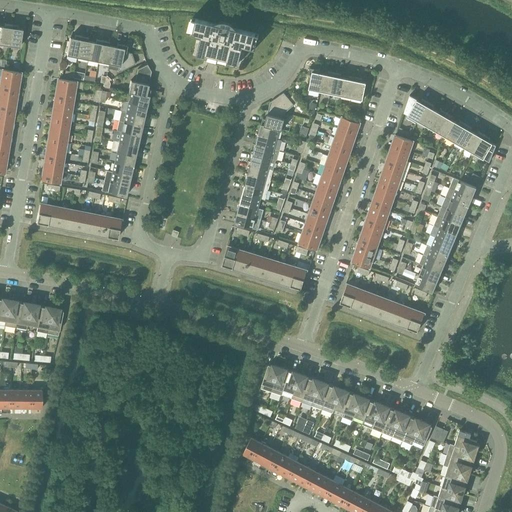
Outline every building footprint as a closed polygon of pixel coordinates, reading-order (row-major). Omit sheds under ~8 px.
[(192,18),(189,32),(201,36),(197,52),(211,55),(209,59),(211,57),(218,59),(218,57),(239,62),(243,46),(255,49),(259,34),(232,28),(233,24),(220,21),(219,25),(192,18)] [(0,26),(0,44),(8,45),(11,24),(4,23),(4,26),(0,26)] [(11,24),(8,45),(20,47),(22,29),(18,28),(18,25),(11,24)] [(77,57),(81,36),(75,35),(74,38),(70,37),(66,55),(77,57)] [(88,59),(91,41),(87,40),(88,38),(81,36),(77,57),(88,59)] [(98,61),(103,41),(96,39),(95,42),(91,41),(88,59),(98,61)] [(109,63),(113,46),(109,45),(109,42),(103,41),(98,61),(109,63)] [(126,52),(127,46),(117,43),(116,46),(113,46),(109,63),(119,65),(117,71),(120,72),(135,64),(131,53),(126,52)] [(134,81),(148,84),(151,71),(149,67),(147,64),(137,69),(134,81)] [(308,80),(310,81),(309,89),(320,91),(323,73),(319,72),(320,70),(310,67),(308,80)] [(0,79),(19,83),(20,77),(18,77),(19,72),(2,69),(0,79)] [(323,73),(320,91),(330,93),(335,73),(328,71),(327,74),(323,73)] [(335,73),(330,93),(341,95),(344,78),(341,77),(341,74),(335,73)] [(344,78),(341,95),(351,98),(356,77),(349,75),(348,78),(344,78)] [(366,82),(362,81),(362,78),(356,77),(351,98),(363,100),(366,82)] [(19,83),(0,79),(0,90),(16,93),(17,88),(18,89),(19,83)] [(55,89),(74,92),(76,81),(59,79),(58,84),(56,83),(55,89)] [(148,84),(134,81),(130,80),(128,92),(131,93),(131,92),(148,96),(150,90),(147,89),(148,84)] [(55,99),(73,102),(74,92),(55,89),(54,95),(56,95),(55,99)] [(0,100),(16,103),(17,97),(15,97),(16,93),(0,90),(0,100)] [(131,92),(131,93),(128,102),(146,106),(148,96),(131,92)] [(283,119),(285,113),(294,105),(284,92),(270,102),(266,118),(263,118),(261,124),(279,129),(279,130),(281,130),(284,119),(283,119)] [(405,110),(409,112),(408,115),(418,120),(428,102),(422,99),(421,101),(410,95),(405,110)] [(73,102),(55,99),(55,104),(53,103),(52,109),(71,112),(73,102)] [(16,103),(0,100),(0,110),(13,113),(13,108),(15,109),(16,103)] [(317,102),(311,100),(308,108),(314,111),(317,102)] [(120,111),(126,112),(144,116),(146,106),(128,102),(122,101),(120,111)] [(427,126),(436,110),(433,108),(434,106),(428,102),(418,120),(427,126)] [(52,119),(69,122),(71,112),(52,109),(51,115),(53,115),(52,119)] [(13,113),(0,110),(0,121),(12,123),(13,118),(12,117),(13,113)] [(436,131),(447,113),(441,110),(439,112),(436,110),(427,126),(436,131)] [(144,116),(126,112),(124,122),(142,126),(144,116)] [(446,137),(455,121),(451,119),(453,116),(447,113),(436,131),(446,137)] [(338,127),(355,132),(357,128),(358,129),(360,123),(342,117),(338,127)] [(69,122),(52,119),(51,124),(50,124),(49,129),(68,132),(69,122)] [(139,136),(142,126),(124,122),(118,120),(116,131),(121,132),(139,136)] [(455,121),(446,137),(455,142),(466,124),(460,120),(458,123),(455,121)] [(12,123),(0,121),(0,131),(9,133),(10,129),(11,129),(12,123)] [(276,139),(279,130),(279,129),(261,124),(258,134),(276,139)] [(464,147),(473,132),(470,130),(471,127),(466,124),(455,142),(464,147)] [(355,132),(338,127),(335,136),(353,143),(355,137),(354,137),(355,132)] [(49,139),(66,142),(68,132),(49,129),(48,135),(49,135),(49,139)] [(9,133),(0,131),(0,141),(9,143),(10,138),(9,137),(9,133)] [(474,153),(484,135),(478,131),(477,134),(473,132),(464,147),(474,153)] [(119,142),(137,146),(139,136),(121,132),(119,142)] [(276,139),(258,134),(256,144),(274,149),(276,139)] [(393,145),(410,151),(413,141),(395,135),(393,141),(394,141),(393,145)] [(489,162),(496,145),(489,141),(490,138),(484,135),(474,153),(489,162)] [(332,146),(348,152),(350,148),(351,148),(353,143),(335,136),(332,146)] [(66,142),(49,139),(48,144),(46,144),(46,149),(64,152),(66,142)] [(111,150),(117,152),(135,156),(137,146),(119,142),(113,140),(111,150)] [(9,143),(0,141),(0,152),(6,153),(7,149),(8,149),(9,143)] [(277,160),(279,150),(274,149),(256,144),(253,154),(271,159),(277,160)] [(410,151),(393,145),(391,150),(390,149),(388,155),(406,161),(410,151)] [(348,152),(332,146),(328,156),(347,162),(348,157),(347,156),(348,152)] [(45,160),(63,162),(64,152),(46,149),(45,155),(46,155),(45,160)] [(114,162),(132,166),(135,156),(117,152),(114,162)] [(268,169),(271,159),(253,154),(250,164),(268,169)] [(386,165),(403,170),(406,161),(388,155),(386,160),(388,160),(386,165)] [(347,162),(328,156),(325,165),(342,171),(343,167),(345,167),(347,162)] [(63,162),(45,160),(45,164),(43,164),(42,169),(61,173),(63,162)] [(132,166),(114,162),(112,172),(130,176),(132,166)] [(268,169),(250,164),(248,174),(266,179),(268,169)] [(342,171),(325,165),(322,175),(340,181),(342,176),(340,175),(342,171)] [(403,170),(386,165),(385,169),(383,168),(382,174),(400,180),(403,170)] [(309,171),(304,169),(299,167),(296,177),(306,180),(309,171)] [(41,175),(43,175),(42,180),(59,183),(61,173),(42,169),(41,175)] [(104,180),(128,186),(130,176),(112,172),(106,170),(104,180)] [(263,188),(266,179),(248,174),(245,184),(263,188)] [(380,184),(396,190),(400,180),(382,174),(380,179),(381,180),(380,184)] [(319,185),(335,191),(337,186),(338,187),(340,181),(322,175),(319,185)] [(476,187),(453,178),(449,188),(472,197),(476,187)] [(101,191),(125,196),(128,186),(104,180),(101,191)] [(260,198),(263,188),(245,184),(243,193),(260,198)] [(396,190),(380,184),(378,188),(377,188),(375,193),(393,199),(396,190)] [(335,191),(319,185),(315,195),(333,201),(335,195),(334,195),(335,191)] [(472,197),(449,188),(445,197),(468,206),(472,197)] [(260,198),(243,193),(240,203),(258,208),(260,198)] [(373,203),(390,209),(393,199),(375,193),(373,199),(375,199),(373,203)] [(312,204),(329,210),(330,206),(332,206),(333,201),(315,195),(312,204)] [(441,206),(464,216),(468,206),(445,197),(441,206)] [(46,224),(50,205),(40,203),(36,221),(41,222),(41,223),(46,224)] [(258,208),(240,203),(237,213),(255,218),(258,208)] [(390,209),(373,203),(372,208),(370,207),(368,213),(386,219),(390,209)] [(329,210),(312,204),(309,214),(327,220),(329,215),(327,214),(329,210)] [(57,225),(60,207),(50,205),(46,224),(52,225),(52,224),(57,225)] [(438,216),(460,225),(464,216),(441,206),(438,216)] [(60,207),(57,225),(61,226),(61,227),(66,228),(70,209),(60,207)] [(77,229),(80,211),(70,209),(66,228),(72,229),(72,228),(77,229)] [(80,211),(77,229),(81,230),(81,231),(86,232),(90,213),(80,211)] [(97,233),(100,215),(90,213),(86,232),(92,233),(92,232),(97,233)] [(237,213),(234,224),(258,230),(261,220),(255,218),(237,213)] [(366,223),(383,229),(386,219),(368,213),(366,218),(368,219),(366,223)] [(305,224),(322,229),(323,225),(325,225),(327,220),(309,214),(305,224)] [(100,215),(97,233),(101,234),(101,235),(106,236),(110,217),(100,215)] [(434,226),(456,235),(460,225),(438,216),(434,226)] [(110,217),(106,236),(112,237),(112,236),(117,237),(121,219),(110,217)] [(383,229),(366,223),(365,227),(364,227),(362,232),(380,238),(383,229)] [(322,229),(305,224),(302,233),(320,239),(322,234),(321,233),(322,229)] [(430,235),(435,237),(452,244),(456,235),(434,226),(430,235)] [(360,242),(377,248),(380,238),(362,232),(360,237),(361,238),(360,242)] [(299,243),(315,249),(317,244),(318,245),(320,239),(302,233),(299,243)] [(435,237),(431,247),(448,254),(452,244),(435,237)] [(377,248),(360,242),(358,246),(357,246),(355,251),(373,257),(377,248)] [(422,254),(427,256),(444,263),(448,254),(431,247),(426,244),(422,254)] [(232,268),(238,249),(228,246),(223,263),(227,265),(227,266),(232,268)] [(243,269),(248,252),(238,249),(232,268),(238,269),(238,268),(243,269)] [(373,257),(355,251),(353,257),(355,257),(353,262),(370,268),(373,257)] [(248,252),(243,269),(247,271),(246,272),(252,274),(258,255),(248,252)] [(262,275),(267,258),(258,255),(252,274),(257,275),(258,274),(262,275)] [(423,265),(441,273),(444,263),(427,256),(423,265)] [(267,258),(262,275),(266,277),(266,278),(271,280),(277,261),(267,258)] [(282,281),(287,264),(277,261),(271,280),(277,281),(277,280),(282,281)] [(287,264),(282,281),(286,282),(285,284),(291,286),(297,267),(287,264)] [(419,275),(437,282),(441,273),(423,265),(419,275)] [(307,270),(297,267),(291,286),(296,287),(297,286),(302,287),(307,270)] [(415,285),(432,292),(437,282),(419,275),(415,285)] [(341,301),(345,302),(345,304),(350,306),(357,287),(347,284),(341,301)] [(360,308),(367,291),(357,287),(350,306),(355,308),(356,306),(360,308)] [(367,291),(360,308),(364,310),(364,311),(369,313),(376,295),(367,291)] [(379,315),(386,298),(376,295),(369,313),(375,315),(375,314),(379,315)] [(0,324),(4,326),(9,300),(2,298),(2,300),(0,299),(0,324)] [(386,298),(379,315),(384,317),(383,318),(388,320),(395,302),(386,298)] [(15,327),(19,303),(15,302),(16,301),(9,300),(4,326),(15,327)] [(26,329),(27,325),(30,303),(24,302),(23,304),(19,303),(15,327),(26,329)] [(398,322),(405,305),(395,302),(388,320),(394,322),(394,321),(398,322)] [(27,325),(37,327),(41,307),(37,306),(37,305),(30,303),(27,325)] [(405,305),(398,322),(403,324),(402,325),(407,328),(414,309),(405,305)] [(47,333),(52,307),(45,306),(45,308),(41,307),(37,327),(36,331),(47,333)] [(58,335),(62,312),(63,311),(58,310),(59,309),(52,307),(47,333),(58,335)] [(414,309),(407,328),(413,330),(413,328),(418,330),(424,313),(414,309)] [(271,392),(279,367),(273,364),(272,366),(268,364),(261,388),(271,392)] [(281,395),(289,371),(285,370),(286,369),(279,367),(271,392),(281,395)] [(293,373),(289,371),(281,395),(291,399),(300,373),(294,371),(293,373)] [(302,402),(310,379),(306,377),(307,376),(300,373),(291,399),(302,402)] [(312,406),(321,381),(314,378),(314,380),(310,379),(302,402),(312,406)] [(322,409),(330,386),(327,385),(327,383),(321,381),(312,406),(322,409)] [(332,413),(334,408),(341,388),(335,386),(334,387),(330,386),(322,409),(332,413)] [(344,412),(351,394),(347,392),(348,391),(341,388),(334,408),(344,412)] [(0,389),(0,403),(0,407),(10,408),(10,389),(0,389)] [(20,408),(21,389),(10,389),(10,408),(20,408)] [(21,389),(20,408),(31,408),(31,389),(21,389)] [(31,389),(31,408),(41,408),(41,389),(31,389)] [(352,421),(354,416),(362,396),(355,393),(355,395),(351,394),(344,412),(342,417),(352,421)] [(364,420),(371,401),(368,400),(368,398),(362,396),(354,416),(364,420)] [(372,428),(382,404),(376,401),(375,403),(371,401),(364,420),(362,425),(372,428)] [(382,433),(392,409),(388,408),(388,407),(382,404),(372,428),(382,433)] [(263,413),(266,408),(258,405),(256,410),(263,413)] [(266,408),(263,413),(270,417),(273,411),(266,408)] [(392,437),(402,412),(396,410),(395,411),(392,409),(382,433),(392,437)] [(402,441),(412,418),(408,416),(409,415),(402,412),(392,437),(402,441)] [(283,422),(285,417),(278,413),(275,419),(283,422)] [(285,417),(283,422),(290,425),(292,420),(285,417)] [(412,445),(414,441),(422,421),(416,418),(415,419),(412,418),(402,441),(412,445)] [(422,421),(414,441),(424,445),(432,427),(428,425),(429,423),(422,421)] [(302,431),(305,425),(297,422),(295,428),(302,431)] [(305,425),(302,431),(309,434),(312,429),(305,425)] [(447,431),(436,426),(430,438),(443,442),(447,431)] [(471,433),(460,429),(454,445),(475,452),(477,445),(476,445),(477,441),(469,438),(471,433)] [(322,440),(324,434),(317,431),(314,436),(322,440)] [(324,434),(322,440),(329,443),(331,437),(324,434)] [(251,437),(243,454),(252,458),(261,442),(251,437)] [(341,448),(344,443),(336,439),(334,445),(341,448)] [(426,447),(432,450),(435,442),(429,440),(426,447)] [(261,442),(252,458),(261,463),(270,447),(261,442)] [(344,443),(341,448),(348,452),(351,446),(344,443)] [(447,454),(470,462),(471,458),(473,459),(475,452),(450,444),(447,454)] [(270,447),(261,463),(270,468),(279,451),(270,447)] [(432,450),(426,447),(423,455),(429,457),(432,450)] [(361,457),(363,451),(356,448),(353,454),(361,457)] [(279,473),(288,456),(279,451),(270,468),(279,473)] [(363,451),(361,457),(368,460),(370,455),(363,451)] [(443,465),(448,466),(468,473),(471,466),(469,465),(470,462),(447,454),(443,465)] [(288,456),(279,473),(288,477),(297,461),(288,456)] [(380,466),(383,460),(375,457),(373,462),(380,466)] [(383,460),(380,466),(387,469),(390,463),(383,460)] [(427,462),(421,460),(418,467),(423,470),(427,462)] [(298,482),(306,466),(297,461),(288,477),(298,482)] [(392,471),(395,472),(398,474),(400,474),(402,469),(395,465),(392,471)] [(306,466),(298,482),(307,487),(315,470),(306,466)] [(445,476),(464,482),(465,479),(466,479),(468,473),(448,466),(445,476)] [(316,492),(324,475),(315,470),(307,487),(316,492)] [(412,480),(415,481),(418,476),(418,474),(413,471),(409,479),(412,480)] [(404,476),(400,474),(398,474),(395,479),(402,482),(404,476)] [(324,475),(316,492),(325,496),(333,480),(324,475)] [(409,479),(407,477),(404,476),(402,482),(409,485),(412,480),(409,479)] [(423,478),(418,476),(415,481),(414,483),(420,485),(423,478)] [(441,487),(462,493),(464,487),(463,486),(464,482),(445,476),(441,487)] [(334,501),(342,485),(333,480),(325,496),(334,501)] [(342,485),(334,501),(343,506),(352,489),(342,485)] [(438,497),(457,503),(458,499),(460,500),(462,493),(441,487),(438,497)] [(419,491),(414,488),(410,495),(415,498),(419,491)] [(352,511),(361,494),(352,489),(343,506),(352,511)] [(361,494),(352,511),(354,511),(362,511),(370,499),(361,494)] [(430,506),(435,507),(449,511),(456,511),(458,507),(456,507),(457,503),(438,497),(434,496),(430,506)] [(374,511),(379,504),(370,499),(362,511),(374,511)] [(407,500),(404,508),(409,510),(413,503),(407,500)]
